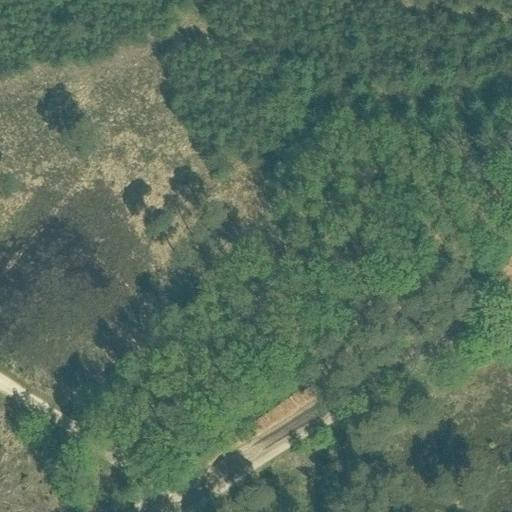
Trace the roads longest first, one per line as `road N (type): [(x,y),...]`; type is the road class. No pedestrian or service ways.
road 1 (track): [(153,511),(511,293)]
road 2 (track): [(186,511),(0,389)]
